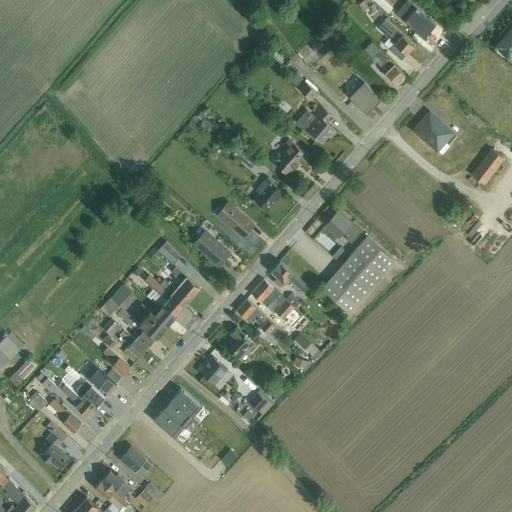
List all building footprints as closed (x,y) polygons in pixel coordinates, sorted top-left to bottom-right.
[(389,0),(377,0),(390,12),(396,6),(389,0)] [(412,0),(401,0),(398,3),(425,30),(434,21),(412,0)] [(403,23),(407,19),(398,12),(395,16),(403,23)] [(510,56),(511,54),(511,22),(494,42),(510,56)] [(394,23),(385,33),(407,54),(416,44),(394,23)] [(394,82),(405,72),(376,41),(368,49),(385,67),(382,70),(394,82)] [(511,91),(511,75),(483,48),(470,62),(491,82),(469,106),(485,121),(511,91)] [(402,60),(413,71),(421,64),(410,52),(402,60)] [(352,69),(345,75),(373,104),(380,97),(352,69)] [(299,71),(293,81),(316,95),(322,85),(299,71)] [(305,126),(323,141),(336,125),(330,120),(334,115),(319,102),(311,111),(315,114),(305,126)] [(458,119),(440,145),(456,157),(467,141),(461,136),(468,126),(458,119)] [(297,136),(277,161),(286,169),(299,154),(305,159),(313,149),(297,136)] [(491,147),(470,173),(488,187),(509,160),(491,147)] [(272,177),(252,196),(265,210),(285,191),(272,177)] [(257,225),(228,199),(216,213),(245,238),(257,225)] [(337,206),(324,224),(338,235),(351,216),(337,206)] [(454,228),(465,215),(458,209),(447,222),(454,228)] [(208,226),(193,241),(217,267),(232,253),(208,226)] [(382,243),(368,231),(356,244),(370,256),(382,243)] [(160,249),(176,263),(184,253),(168,240),(160,249)] [(283,281),(291,272),(278,260),(270,269),(283,281)] [(142,355),(201,287),(175,263),(167,272),(178,281),(154,309),(150,305),(139,317),(144,321),(142,324),(127,341),(142,355)] [(289,276),(303,291),(307,287),(294,272),(289,276)] [(294,302),(263,277),(255,288),(265,296),(267,293),(279,302),(276,306),(285,313),(294,302)] [(246,296),(238,307),(264,326),(272,316),(246,296)] [(232,348),(244,358),(262,337),(243,322),(236,330),(242,335),(232,348)] [(0,367),(28,343),(14,328),(0,341),(0,367)] [(276,328),(272,335),(277,338),(281,331),(276,328)] [(300,331),(293,338),(304,349),(311,342),(300,331)] [(116,338),(111,343),(119,350),(124,346),(116,338)] [(211,350),(197,366),(216,381),(229,365),(211,350)] [(123,353),(113,362),(125,375),(135,366),(123,353)] [(297,353),(293,360),(303,366),(307,358),(297,353)] [(30,356),(19,371),(28,377),(39,362),(30,356)] [(71,362),(66,368),(80,379),(84,374),(71,362)] [(279,372),(284,377),(289,371),(284,367),(279,372)] [(105,371),(74,407),(87,418),(117,382),(105,371)] [(62,376),(58,381),(50,374),(44,381),(56,390),(60,386),(78,401),(84,395),(62,376)] [(272,380),(266,388),(277,396),(283,388),(272,380)] [(38,389),(29,399),(38,408),(48,398),(38,389)] [(262,412),(272,401),(263,392),(253,403),(262,412)] [(81,421),(54,399),(46,408),(73,430),(81,421)] [(68,451),(50,439),(42,451),(60,463),(68,451)] [(149,453),(132,441),(119,458),(136,471),(149,453)] [(125,476),(110,465),(94,486),(109,497),(125,476)] [(32,511),(39,505),(0,468),(0,491),(15,505),(8,511),(32,511)] [(154,494),(157,497),(163,490),(151,479),(135,496),(144,505),(154,494)] [(93,511),(100,503),(86,492),(69,511),(93,511)]
